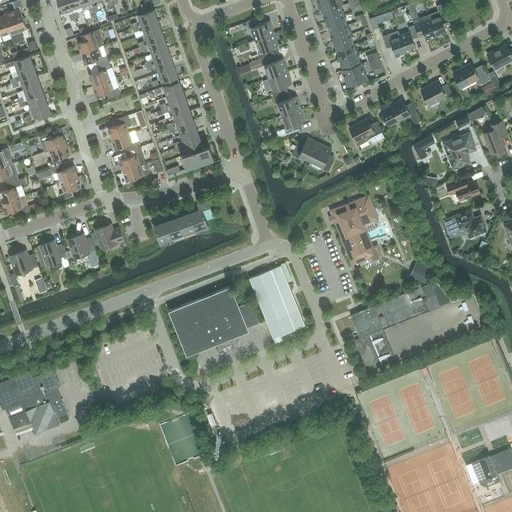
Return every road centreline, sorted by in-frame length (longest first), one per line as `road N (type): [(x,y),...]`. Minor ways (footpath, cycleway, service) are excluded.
road 1 (residential): [(283,0),(329,114),(500,26),(499,0)]
road 2 (unclassified): [(146,292),(178,376),(192,386),(210,384),(320,337),(290,251)]
road 3 (residential): [(101,200),(43,0)]
road 4 (unclassified): [(0,347),(146,292)]
road 5 (residential): [(239,167),(190,22)]
road 6 (residential): [(101,200),(144,198),(239,167)]
road 7 (unclassified): [(146,292),(269,245)]
